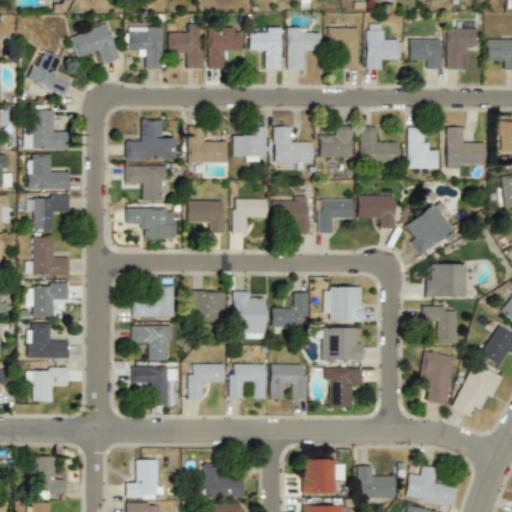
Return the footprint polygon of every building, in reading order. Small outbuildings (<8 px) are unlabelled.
[(443,69),(463,69),(463,49),(473,49),(473,20),(453,20),(453,29),(443,29),(443,69)] [(105,21),(65,33),(73,58),(93,51),(97,64),(116,59),(105,21)] [(199,24),(185,23),(185,33),(164,33),(164,55),(183,55),(183,68),(199,68),(199,24)] [(383,57),(400,57),(400,36),(382,36),(382,24),(363,24),(363,68),(383,68),(383,57)] [(124,46),(137,46),(137,68),(159,68),(159,25),(124,25),(124,46)] [(204,67),(217,67),(217,58),(226,58),(226,46),(238,46),(238,26),(204,26),(204,67)] [(278,27),(245,27),(245,48),(257,48),(257,69),(278,69),(278,27)] [(317,48),(317,27),(284,27),(284,69),(305,69),(305,48),(317,48)] [(336,68),(355,68),(355,27),(325,27),(325,48),(336,48),(336,68)] [(405,58),(417,58),(417,69),(438,69),(438,38),(405,38),(405,58)] [(511,69),(511,39),(483,39),(483,59),(495,59),(495,69),(511,69)] [(69,75),(54,70),(59,57),(35,48),(23,81),(62,95),(69,75)] [(20,148),(64,149),(64,128),(53,128),(53,109),(29,109),(28,120),(20,120),(20,148)] [(171,158),(171,138),(160,138),(160,119),(134,119),(134,139),(122,139),(122,158),(171,158)] [(511,152),(511,120),(490,120),(490,141),(500,141),(500,152),(511,152)] [(204,137),(204,125),(184,125),(184,162),(223,162),(223,137),(204,137)] [(263,125),(241,125),(241,136),(230,136),(230,160),(263,160),(263,125)] [(289,125),(269,125),(269,163),(309,163),(309,137),(289,137),(289,125)] [(350,125),(328,125),(328,135),(316,135),(316,156),(350,156),(350,125)] [(376,125),(357,125),(357,162),(395,162),(395,140),(376,140),(376,125)] [(435,148),(424,148),(424,127),(404,127),(404,168),(435,169),(435,148)] [(442,167),(481,167),(482,140),(462,140),(462,127),(443,127),(442,167)] [(23,189),(66,189),(66,166),(44,166),(44,153),(23,153),(23,189)] [(122,187),(139,187),(139,199),(161,199),(161,165),(122,165),(122,187)] [(496,206),(511,204),(511,174),(493,176),(496,206)] [(25,228),(60,228),(61,194),(17,193),(16,207),(26,208),(25,228)] [(353,216),(372,216),(372,227),(391,227),(391,194),(353,194),(353,216)] [(305,232),(305,195),(268,195),(268,221),(287,221),(287,232),(305,232)] [(228,198),(228,232),(242,232),(242,220),(262,220),(262,198),(228,198)] [(349,198),(314,198),(314,232),(327,232),(327,221),(349,221),(349,198)] [(221,232),(221,199),(183,199),(183,221),(202,221),(202,232),(221,232)] [(417,254),(453,225),(432,199),(402,224),(409,232),(403,237),(417,254)] [(122,227),(142,227),(142,237),(172,237),(172,207),(122,207),(122,227)] [(21,275),(65,275),(65,254),(53,254),(53,235),(31,235),(31,254),(21,254),(21,275)] [(464,263),(430,263),(430,273),(421,273),(421,296),(464,296),(464,263)] [(64,303),(64,280),(31,280),(31,288),(22,288),(22,306),(32,307),(32,316),(54,317),(54,303),(64,303)] [(358,285),(319,285),(319,311),(328,311),(328,321),(358,321),(358,285)] [(149,297),(128,297),(128,317),(169,317),(169,286),(149,286),(149,297)] [(187,312),(196,312),(196,322),(210,322),(210,312),(221,312),(221,290),(187,290),(187,312)] [(239,338),(261,338),(261,299),(251,299),(251,290),(228,290),(228,333),(239,333),(239,338)] [(511,290),(496,311),(511,323),(511,290)] [(267,303),(267,327),(304,327),(304,291),(286,291),(286,303),(267,303)] [(452,342),(453,305),(418,305),(418,322),(430,322),(429,342),(452,342)] [(475,354),(493,366),(504,350),(511,355),(511,331),(497,321),(475,354)] [(64,357),(64,335),(43,335),(43,323),(23,323),(23,357),(64,357)] [(147,347),(147,360),(168,360),(168,325),(127,325),(127,347),(147,347)] [(350,327),(314,326),(314,359),(359,360),(359,336),(350,336),(350,327)] [(421,400),(443,404),(450,355),(419,350),(415,378),(424,379),(421,400)] [(480,409),(497,374),(470,361),(448,405),(465,414),(470,404),(480,409)] [(183,373),(183,397),(201,397),(201,385),(221,385),(221,363),(186,363),(186,373),(183,373)] [(262,363),(225,363),(225,397),(262,397),(262,363)] [(266,398),(278,398),(278,387),(287,387),(287,398),(303,398),(303,363),(266,363),(266,398)] [(129,384),(141,384),(141,404),(163,404),(163,383),(173,382),(173,365),(129,365),(129,384)] [(64,366),(23,366),(23,390),(29,390),(29,400),(53,401),(53,380),(64,380),(64,366)] [(349,406),(349,386),(358,386),(358,367),(321,367),(321,406),(349,406)] [(51,476),(51,455),(29,455),(29,498),(62,498),(62,476),(51,476)] [(297,492),(331,492),(331,457),(297,457),(297,492)] [(132,478),(122,478),(122,498),(157,498),(157,458),(132,458),(132,478)] [(198,497),(240,496),(240,474),(214,475),(214,463),(197,463),(198,497)] [(361,488),(361,497),(391,497),(391,475),(372,475),(372,463),(352,463),(352,488),(361,488)] [(449,504),(452,483),(432,480),(434,467),(416,464),(415,475),(404,474),(401,497),(449,504)] [(25,501),(25,511),(50,511),(50,501),(25,501)] [(122,511),(157,511),(157,501),(122,501),(122,511)] [(240,511),(240,503),(211,503),(211,511),(240,511)]
